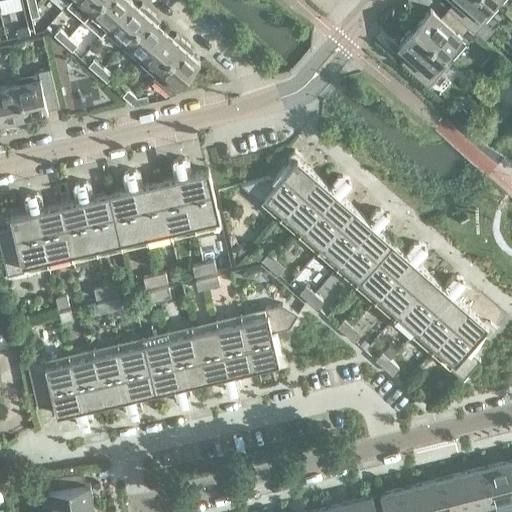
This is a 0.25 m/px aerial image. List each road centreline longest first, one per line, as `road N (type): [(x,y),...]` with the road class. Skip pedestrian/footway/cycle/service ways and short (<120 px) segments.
road 1 (residential): [(124,448),(346,395),(368,407),(383,445)]
road 2 (residential): [(0,165),(262,102)]
road 3 (residential): [(152,511),(169,499),(383,445)]
road 4 (residential): [(262,102),(255,74),(170,0)]
road 5 (residential): [(383,445),(511,412)]
